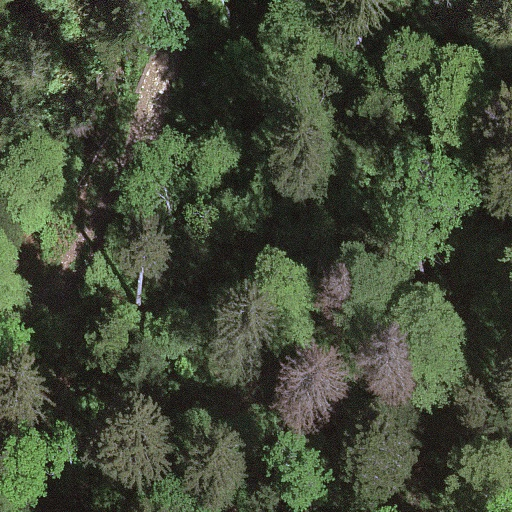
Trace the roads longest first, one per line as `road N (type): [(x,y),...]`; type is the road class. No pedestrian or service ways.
road 1 (track): [(0,357),(135,166),(289,0)]
road 2 (track): [(197,0),(135,166)]
